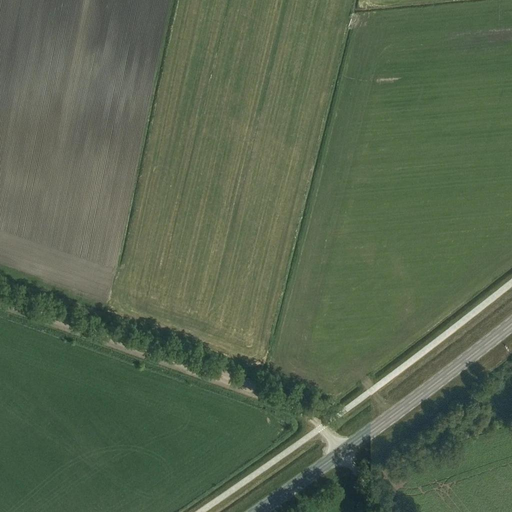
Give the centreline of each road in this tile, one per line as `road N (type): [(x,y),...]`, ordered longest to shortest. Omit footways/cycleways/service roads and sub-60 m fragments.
road 1 (track): [(320,428),(281,400),(0,300)]
road 2 (primary): [(257,511),(511,322)]
